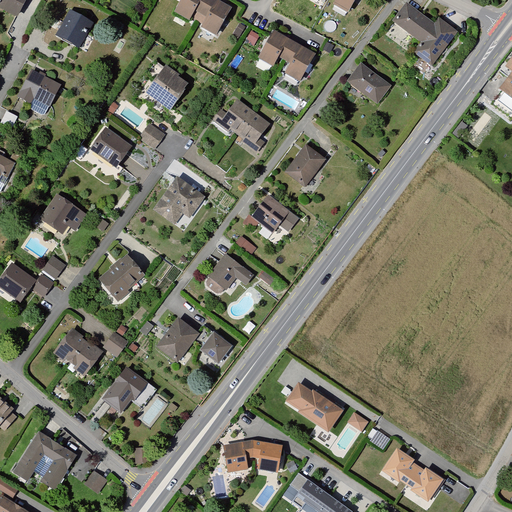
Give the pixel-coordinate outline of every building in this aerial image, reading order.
[(26,0),(0,0),(0,13),(15,22),(26,0)] [(208,1),(206,0),(180,0),(172,16),(187,25),(193,15),(198,18),(208,1)] [(345,16),(354,0),(334,0),(330,8),(345,16)] [(214,39),(229,12),(208,1),(198,18),(204,21),(199,31),(214,39)] [(432,28),(403,7),(389,25),(418,46),(411,56),(430,70),(455,36),(436,22),(432,28)] [(67,15),(53,39),(76,53),(91,28),(67,15)] [(252,30),(247,40),(256,44),(261,34),(252,30)] [(292,47),(271,35),(256,62),(271,71),(276,61),(282,64),(292,47)] [(297,85),(312,58),(292,47),(282,64),(288,67),(282,77),(297,85)] [(511,59),(503,72),(509,77),(496,94),(511,105),(511,59)] [(388,90),(358,68),(344,86),(375,108),(388,90)] [(163,71),(144,97),(167,114),(186,88),(163,71)] [(58,89),(29,74),(15,101),(28,108),(32,102),(47,110),(58,89)] [(235,103),(222,121),(217,117),(211,124),(221,132),(223,130),(234,138),(252,115),(235,103)] [(14,126),(18,115),(8,111),(3,121),(14,126)] [(252,115),(234,138),(241,143),(239,145),(254,156),(263,144),(258,140),(268,127),(252,115)] [(163,138),(148,127),(138,141),(153,152),(163,138)] [(115,173),(129,151),(100,133),(86,155),(115,173)] [(324,164),(304,149),(283,176),(303,191),(324,164)] [(12,168),(0,161),(0,177),(6,181),(12,168)] [(203,201),(175,181),(151,214),(172,230),(181,217),(188,222),(203,201)] [(83,219),(54,200),(38,225),(59,239),(66,229),(73,234),(83,219)] [(296,222),(265,200),(249,221),(270,237),(277,228),(286,235),(296,222)] [(106,227),(101,223),(95,231),(101,235),(106,227)] [(255,251),(239,239),(234,247),(250,259),(255,251)] [(240,272),(223,258),(206,280),(223,293),(240,272)] [(64,268),(51,259),(41,273),(54,283),(64,268)] [(107,271),(109,273),(96,283),(114,305),(127,295),(125,294),(141,281),(123,259),(107,271)] [(33,284),(8,267),(0,278),(0,293),(18,306),(33,284)] [(273,283),(262,274),(257,281),(268,289),(273,283)] [(51,287),(40,278),(30,291),(41,300),(51,287)] [(197,338),(176,322),(154,350),(174,366),(197,338)] [(214,330),(199,349),(218,363),(233,344),(214,330)] [(70,332),(51,356),(66,368),(85,344),(70,332)] [(125,345),(112,335),(101,350),(114,360),(125,345)] [(85,344),(66,368),(81,380),(100,356),(85,344)] [(154,393),(125,370),(100,403),(119,417),(129,403),(140,411),(154,393)] [(296,416),(326,435),(340,414),(330,407),(332,403),(323,397),(320,401),(310,394),(310,395),(297,386),(284,405),(297,414),(296,416)] [(11,412),(0,402),(0,428),(3,432),(15,419),(9,414),(11,412)] [(354,411),(348,422),(364,431),(370,420),(354,411)] [(36,436),(11,475),(25,484),(42,458),(51,464),(38,485),(52,494),(74,459),(36,436)] [(251,444),(221,449),(227,476),(245,473),(244,462),(250,461),(257,462),(256,473),(274,475),(278,449),(251,444)] [(147,452),(133,452),(133,467),(147,467),(147,452)] [(408,494),(425,505),(440,483),(393,453),(379,475),(397,487),(399,485),(410,493),(408,494)] [(309,479),(299,473),(290,485),(300,492),(309,479)] [(104,482),(93,474),(83,488),(94,495),(104,482)] [(0,488),(13,497),(19,487),(0,475),(0,488)] [(332,495),(309,479),(300,492),(293,501),(303,508),(307,502),(320,511),(332,495)] [(354,511),(332,495),(320,511),(353,511),(354,511)] [(19,511),(0,500),(0,511),(19,511)]
